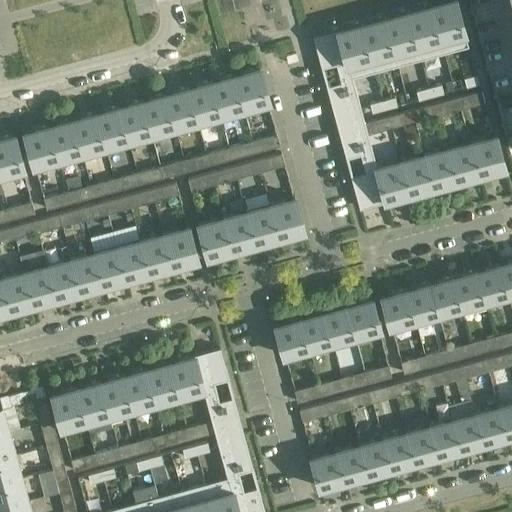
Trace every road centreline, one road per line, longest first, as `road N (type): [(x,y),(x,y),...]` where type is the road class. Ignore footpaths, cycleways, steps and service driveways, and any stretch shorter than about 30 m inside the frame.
road 1 (residential): [(511,217),(0,358)]
road 2 (residential): [(0,92),(155,51),(169,35),(164,0)]
road 3 (residential): [(388,511),(511,478)]
